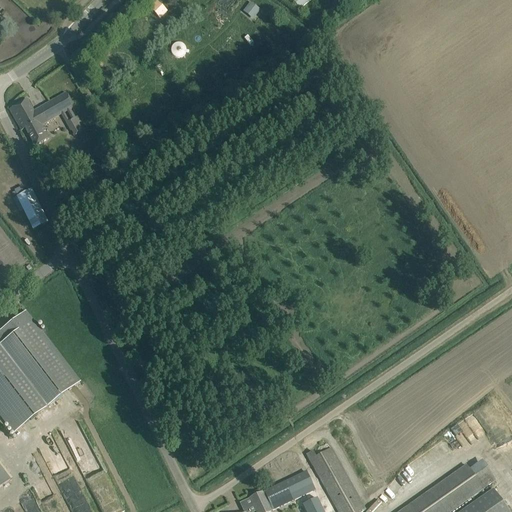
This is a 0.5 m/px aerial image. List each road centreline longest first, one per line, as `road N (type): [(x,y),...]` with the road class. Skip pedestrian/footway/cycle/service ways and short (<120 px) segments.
road 1 (unclassified): [(194,510),(511,293)]
road 2 (unclassified): [(194,510),(71,252)]
road 3 (unclassified): [(71,252),(0,107)]
road 4 (unclassified): [(0,87),(101,0)]
